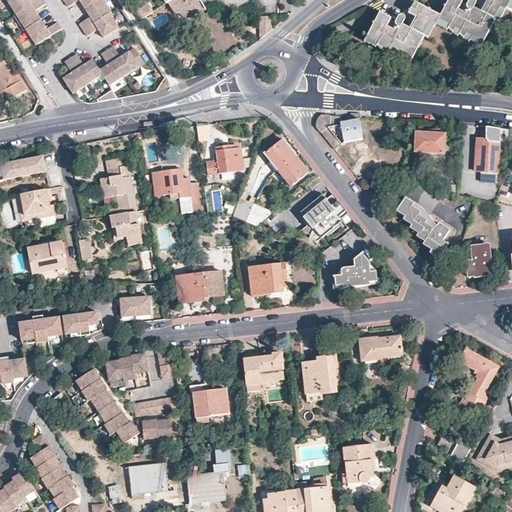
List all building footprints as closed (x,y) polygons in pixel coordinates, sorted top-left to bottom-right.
[(8,0),(17,15),(41,0),(8,0)] [(25,31),(28,29),(42,21),(39,16),(36,11),(47,4),(44,0),(41,0),(17,15),(15,15),(25,31)] [(67,0),(71,8),(81,1),(83,4),(85,8),(97,0),(67,0)] [(97,0),(85,8),(88,13),(91,17),(81,24),(86,30),(109,15),(112,12),(103,0),(97,0)] [(208,9),(201,0),(172,0),(170,2),(171,5),(174,9),(174,10),(175,11),(176,12),(177,12),(178,14),(182,16),(185,17),(188,17),(192,17),(194,17),(203,13),(204,12),(205,11),(208,9)] [(481,47),(501,8),(505,10),(507,7),(510,0),(478,0),(477,3),(476,3),(476,2),(476,1),(475,0),(471,0),(470,1),(468,5),(458,0),(449,0),(440,16),(416,3),(415,3),(414,4),(412,8),(406,19),(405,17),(403,16),(401,16),(399,18),(397,21),(381,13),(380,13),(366,40),(409,63),(430,25),(434,27),(436,24),(481,47)] [(145,18),(153,12),(146,4),(138,10),(145,18)] [(109,15),(86,30),(89,35),(99,29),(102,33),(105,38),(118,29),(109,15)] [(261,40),(274,29),(274,17),(261,17),(261,40)] [(42,21),(28,29),(36,43),(62,27),(60,23),(47,30),(45,26),(42,21)] [(114,45),(108,49),(126,73),(140,62),(138,60),(142,57),(135,47),(128,52),(122,56),(114,45)] [(101,69),(102,71),(111,83),(126,73),(108,49),(101,55),(107,64),(104,66),(101,69)] [(72,57),(89,80),(102,71),(101,69),(93,58),(88,61),(84,64),(77,53),(72,57)] [(63,78),(74,92),(89,80),(72,57),(65,62),(70,68),(72,71),(67,75),(63,78)] [(12,72),(4,61),(4,60),(3,61),(0,62),(0,95),(5,103),(8,101),(27,89),(15,70),(12,72)] [(340,124),(340,119),(327,118),(322,118),(320,120),(318,122),(317,125),(317,130),(320,134),(321,133),(336,151),(344,145),(363,142),(360,122),(340,126),(340,124)] [(444,154),(445,134),(439,133),(415,131),(414,151),(444,154)] [(496,183),(499,143),(498,143),(498,142),(497,142),(489,142),(487,142),(487,139),(476,138),(476,150),(478,150),(478,159),(467,158),(466,175),(475,176),(475,171),(480,171),(480,180),(480,181),(480,182),(481,182),(496,183)] [(264,154),(277,170),(295,156),(287,147),(281,139),(264,154)] [(243,169),(240,147),(227,149),(227,145),(221,146),(216,146),(217,160),(206,161),(208,175),(243,169)] [(295,156),(277,170),(291,187),(308,173),(302,165),(295,156)] [(21,161),(0,164),(0,179),(45,172),(43,157),(21,161)] [(125,157),(103,161),(105,169),(107,169),(126,165),(127,165),(125,157)] [(109,216),(118,214),(135,211),(127,166),(127,165),(126,165),(107,169),(107,173),(108,177),(100,179),(103,198),(115,196),(116,202),(117,207),(108,209),(109,216)] [(201,211),(197,182),(189,183),(188,178),(183,179),(182,168),(176,169),(152,173),(155,196),(156,196),(157,198),(163,197),(163,194),(170,193),(170,199),(179,198),(182,214),(201,211)] [(47,198),(46,190),(20,194),(24,221),(54,216),(52,205),(49,206),(48,201),(47,198)] [(326,199),(322,201),(327,208),(310,222),(301,228),(302,230),(310,234),(309,236),(317,241),(329,232),(330,234),(340,227),(337,223),(348,214),(344,209),(333,194),(326,199)] [(301,211),(310,222),(327,208),(322,201),(326,199),(323,194),(301,211)] [(104,204),(116,202),(115,196),(103,198),(104,204)] [(240,199),(234,217),(246,222),(253,205),(240,199)] [(442,241),(449,230),(439,224),(434,228),(426,223),(428,221),(419,215),(420,212),(412,207),(414,205),(405,199),(396,211),(405,218),(403,220),(411,226),(409,228),(417,234),(415,237),(424,243),(422,245),(426,247),(430,251),(429,253),(438,259),(447,245),(442,241)] [(253,205),(246,222),(256,226),(271,213),(253,205)] [(140,243),(135,211),(118,214),(109,216),(108,216),(109,222),(110,228),(114,227),(116,236),(116,237),(117,237),(118,237),(125,236),(127,245),(140,243)] [(115,248),(127,245),(125,236),(118,237),(117,237),(116,237),(116,236),(114,227),(110,228),(115,248)] [(92,256),(89,238),(78,239),(81,258),(92,256)] [(65,266),(60,241),(27,248),(32,272),(65,266)] [(492,274),(490,245),(471,247),(472,261),(466,262),(468,277),(477,276),(492,274)] [(377,284),(375,272),(370,272),(369,262),(365,257),(362,254),(341,270),(341,277),(334,278),(334,279),(335,290),(357,288),(376,286),(377,285),(377,284)] [(287,286),(285,264),(249,268),(252,296),(277,294),(283,293),(282,287),(287,286)] [(224,296),(221,272),(176,277),(180,304),(198,302),(205,302),(204,298),(224,296)] [(82,274),(81,273),(69,275),(72,288),(84,286),(82,274)] [(95,283),(95,275),(84,275),(86,283),(95,283)] [(151,315),(150,297),(135,298),(137,317),(141,316),(151,315)] [(137,317),(135,298),(120,300),(121,307),(122,318),(137,317)] [(99,320),(97,308),(78,311),(81,329),(91,328),(90,322),(93,322),(99,320)] [(81,329),(78,311),(72,312),(64,314),(67,332),(81,329)] [(63,332),(60,315),(53,316),(46,317),(49,335),(63,332)] [(49,335),(46,317),(40,318),(34,319),(37,337),(38,342),(50,340),(49,335)] [(37,337),(34,319),(27,320),(20,321),(23,339),(37,337)] [(403,353),(400,337),(389,338),(389,336),(381,337),(358,340),(361,363),(375,362),(381,361),(380,357),(402,354),(403,353)] [(485,392),(498,369),(498,368),(497,368),(465,349),(458,361),(474,371),(474,372),(479,375),(476,379),(478,380),(474,386),(469,394),(470,395),(466,402),(482,411),(484,407),(483,406),(489,395),(485,392)] [(171,351),(163,352),(157,354),(160,373),(162,380),(176,377),(171,351)] [(246,359),(243,360),(246,385),(261,383),(261,382),(284,379),(281,353),(271,354),(271,356),(266,357),(261,357),(260,354),(245,356),(246,359)] [(151,372),(148,354),(138,355),(134,355),(132,356),(132,357),(136,374),(143,373),(151,372)] [(336,392),(334,368),(336,368),(335,356),(323,357),(317,358),(317,362),(302,364),(306,392),(306,393),(307,394),(321,392),(321,394),(336,392)] [(18,358),(13,359),(16,377),(30,375),(27,357),(18,358)] [(136,374),(132,357),(121,359),(121,360),(125,380),(125,382),(133,380),(137,380),(136,374)] [(16,377),(13,359),(5,360),(0,361),(4,379),(5,385),(17,383),(16,377)] [(125,380),(121,360),(108,363),(107,363),(110,382),(125,380)] [(101,375),(97,368),(83,377),(77,381),(83,391),(103,379),(103,378),(101,375)] [(107,384),(103,379),(83,391),(89,402),(92,400),(100,395),(108,390),(109,389),(107,384)] [(229,415),(226,389),(203,392),(194,393),(197,419),(198,419),(210,417),(229,415)] [(113,396),(108,390),(100,395),(92,400),(100,412),(116,401),(113,396)] [(66,397),(63,392),(55,398),(59,403),(66,397)] [(161,399),(133,404),(136,418),(181,409),(179,396),(161,399)] [(120,408),(116,401),(100,412),(107,424),(124,413),(120,408)] [(128,417),(125,412),(124,413),(107,424),(105,425),(112,435),(117,431),(132,422),(128,417)] [(100,414),(94,418),(99,426),(106,422),(100,414)] [(158,420),(158,419),(143,421),(145,440),(160,439),(158,420)] [(174,438),(172,419),(163,420),(158,420),(160,439),(160,440),(174,438)] [(142,433),(134,421),(132,422),(117,431),(125,444),(142,433)] [(507,464),(500,439),(490,433),(475,460),(482,464),(485,459),(497,466),(507,464)] [(51,445),(43,434),(34,439),(34,440),(33,441),(33,442),(33,444),(39,453),(51,445)] [(511,435),(504,438),(500,439),(507,464),(511,462),(511,435)] [(448,451),(452,444),(443,438),(441,441),(439,445),(448,451)] [(449,457),(462,464),(471,448),(459,441),(449,457)] [(373,481),(371,462),(375,461),(373,443),(343,447),(347,485),(361,483),(362,484),(364,485),(366,485),(367,484),(369,481),(373,481)] [(54,450),(51,445),(39,453),(31,458),(37,468),(56,456),(57,455),(54,450)] [(59,461),(56,456),(37,468),(36,469),(42,479),(62,466),(63,466),(59,461)] [(507,464),(497,466),(485,459),(482,464),(497,472),(508,468),(507,464)] [(375,461),(371,462),(373,481),(369,481),(367,484),(378,483),(376,473),(375,461)] [(168,492),(166,465),(131,468),(133,496),(168,492)] [(65,472),(62,466),(42,479),(48,489),(49,488),(68,476),(65,472)] [(226,501),(224,475),(230,474),(230,466),(213,467),(214,475),(187,477),(190,505),(208,503),(226,502),(226,501)] [(36,491),(23,472),(19,474),(14,477),(13,478),(15,481),(26,498),(36,491)] [(72,480),(69,476),(68,476),(49,488),(55,498),(74,487),(76,486),(72,480)] [(440,511),(461,511),(475,488),(454,477),(450,484),(444,481),(433,502),(430,506),(440,511)] [(26,498),(15,481),(8,485),(4,488),(5,489),(17,507),(28,500),(26,498)] [(78,494),(74,487),(55,498),(53,500),(60,510),(80,497),(78,494)] [(295,492),(297,511),(330,511),(328,488),(295,492)] [(17,507),(5,489),(1,492),(0,492),(0,501),(6,511),(12,511),(18,508),(17,507)] [(121,497),(119,489),(109,490),(110,500),(117,499),(121,498),(121,497)] [(297,511),(295,492),(268,495),(268,500),(263,500),(264,511),(297,511)]
